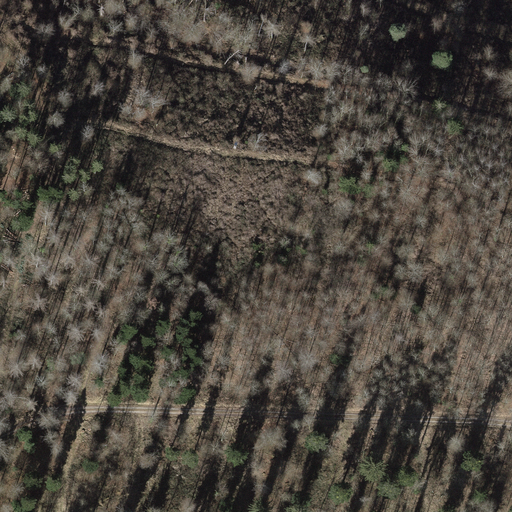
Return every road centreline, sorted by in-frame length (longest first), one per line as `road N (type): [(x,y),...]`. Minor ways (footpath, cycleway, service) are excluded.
road 1 (track): [(511,126),(0,19)]
road 2 (track): [(511,422),(84,406),(0,435)]
road 3 (track): [(397,0),(511,37)]
